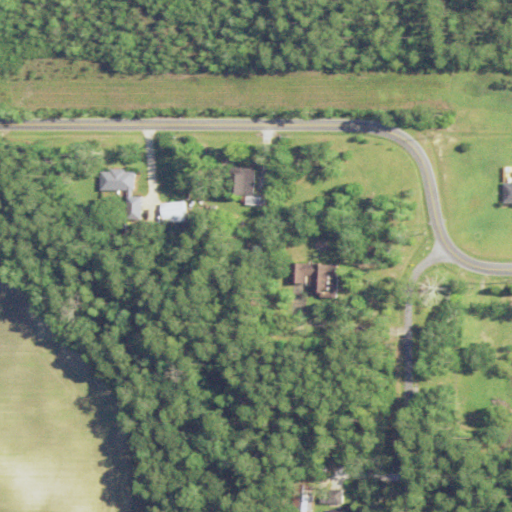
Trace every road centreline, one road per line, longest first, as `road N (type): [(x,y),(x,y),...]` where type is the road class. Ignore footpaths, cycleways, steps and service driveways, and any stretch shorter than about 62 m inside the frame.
road 1 (residential): [(511,269),(476,266),(450,251),(422,161),(381,131),(0,124)]
road 2 (residential): [(409,511),(409,300),(423,267),(450,251)]
